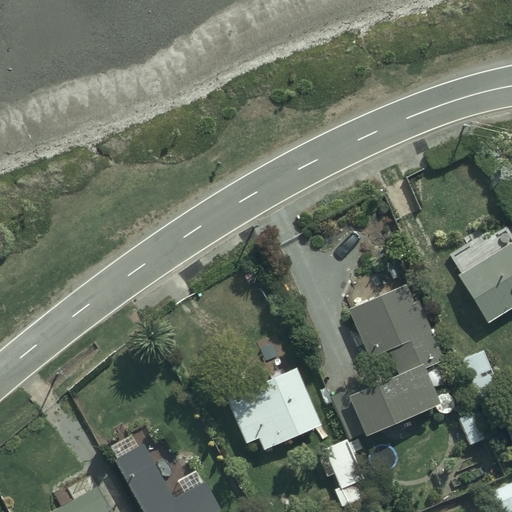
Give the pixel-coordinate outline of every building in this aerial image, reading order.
[(511,242),(457,276),(487,324),(511,308),(511,242)] [(429,330),(397,262),(365,275),(375,297),(347,310),(369,358),(387,349),(398,374),(346,398),(364,437),(438,403),(423,370),(444,361),(433,337),(437,336),(433,328),(429,330)] [(482,351),(461,360),(477,395),(498,386),(482,351)] [(295,366),(224,398),(245,445),(257,439),(262,451),(321,426),(295,366)] [(476,411),(457,419),(468,445),(487,437),(476,411)] [(345,439),(324,449),(326,455),(317,459),(326,478),(333,475),(339,488),(332,492),(339,508),(371,494),(351,453),(361,448),(357,439),(347,444),(345,439)] [(142,445),(113,461),(140,511),(218,511),(221,510),(205,480),(171,499),(142,445)] [(490,492),(498,511),(509,511),(511,511),(511,476),(506,479),(508,484),(490,492)] [(111,511),(93,480),(37,511),(111,511)]
